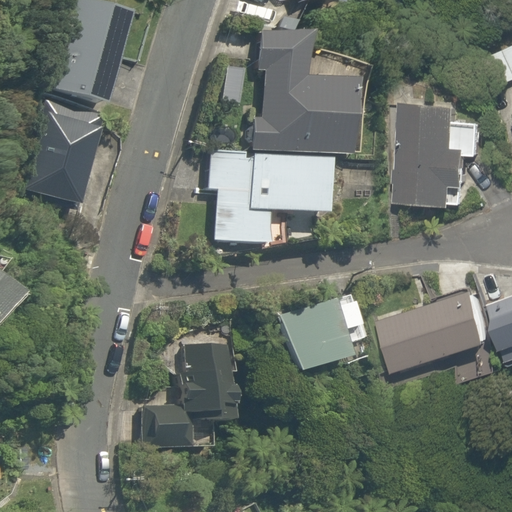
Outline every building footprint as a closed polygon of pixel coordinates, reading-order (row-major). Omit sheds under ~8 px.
[(67,0),(41,90),(100,107),(127,14),(77,0),(67,0)] [(145,0),(144,5),(154,8),(156,0),(145,0)] [(302,1),(325,11),(329,0),(288,0),(291,5),(302,1)] [(247,151),(342,158),(348,84),(296,79),(299,38),(255,35),(251,74),(260,74),(256,120),(250,120),(247,151)] [(511,45),(491,54),(503,84),(511,80),(511,45)] [(14,197),(71,213),(99,118),(41,101),(14,197)] [(397,202),(455,206),(457,185),(469,186),(472,147),(459,147),(461,106),(403,103),(399,168),(397,168),(396,182),(399,182),(397,202)] [(210,241),(264,245),(266,212),(320,216),(324,161),(248,156),(248,160),(242,159),(242,153),(206,151),(203,190),(214,191),(210,241)] [(0,315),(18,296),(0,279),(0,315)] [(379,320),(396,372),(493,341),(477,289),(379,320)] [(511,295),(491,303),(511,360),(511,359),(511,295)] [(288,375),(345,358),(341,344),(361,338),(349,296),(271,318),(288,375)] [(135,449),(178,450),(178,423),(219,424),(220,347),(180,346),(180,374),(170,374),(170,408),(136,407),(135,449)]
